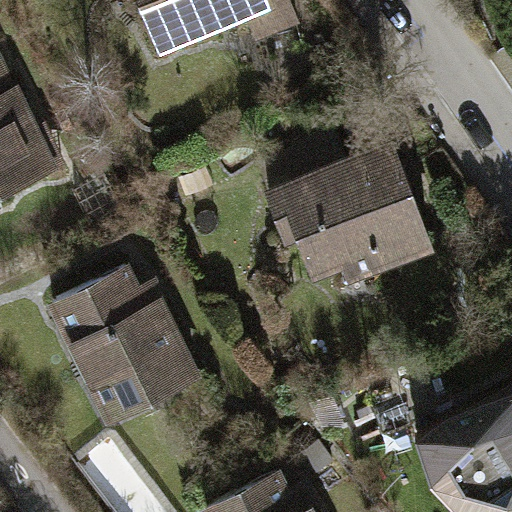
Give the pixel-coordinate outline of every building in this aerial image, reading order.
[(140,0),(160,50),(275,6),(272,0),(140,0)] [(0,193),(59,164),(0,47),(0,193)] [(292,176),(348,156),(333,115),(281,147),(292,176)] [(292,176),(268,185),(284,229),(297,225),(314,269),(374,246),(379,259),(429,240),(392,139),(348,156),(292,176)] [(124,262),(46,298),(103,423),(206,376),(159,274),(135,285),(124,262)] [(511,511),(511,373),(413,428),(430,472),(469,511),(511,511)] [(289,490),(276,464),(196,503),(200,511),(322,511),(307,481),(289,490)]
